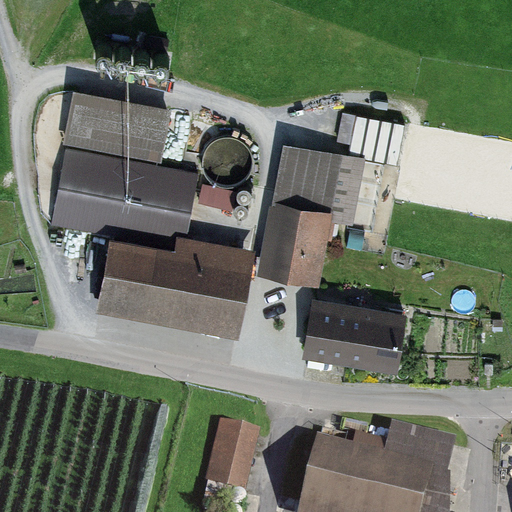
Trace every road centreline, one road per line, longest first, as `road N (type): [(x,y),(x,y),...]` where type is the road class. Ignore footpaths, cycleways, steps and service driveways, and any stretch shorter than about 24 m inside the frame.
road 1 (track): [(244,381),(265,155),(258,132),(216,101),(96,77),(64,78),(20,99)]
road 2 (unclassified): [(477,402),(289,390),(0,339)]
road 3 (track): [(0,9),(40,227),(87,352)]
